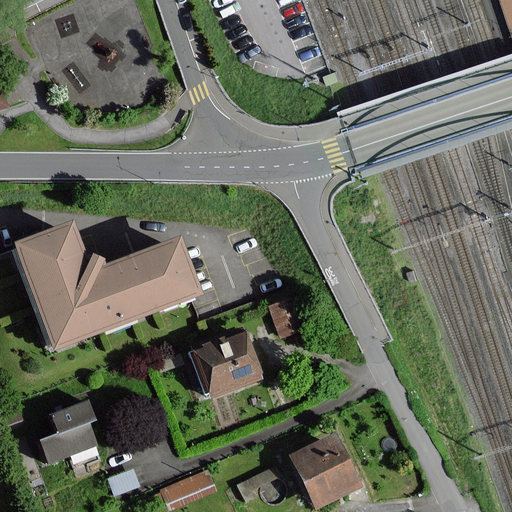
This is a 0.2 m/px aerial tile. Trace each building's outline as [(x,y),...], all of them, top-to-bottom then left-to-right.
[(511,0),(502,0),(511,33),(511,0)] [(1,83),(0,83),(0,109),(9,106),(1,83)] [(19,242),(58,344),(201,291),(181,237),(148,249),(94,270),(87,253),(75,221),(19,242)] [(306,293),(268,307),(280,340),(318,326),(306,293)] [(244,331),(194,351),(212,395),(262,375),(244,331)] [(91,397),(51,413),(58,431),(38,439),(49,466),(72,457),(77,469),(103,459),(87,420),(98,416),(91,397)] [(339,434),(293,454),(315,505),(361,485),(339,434)] [(134,470),(109,479),(115,494),(140,485),(134,470)] [(206,471),(163,490),(172,509),(215,490),(206,471)]
